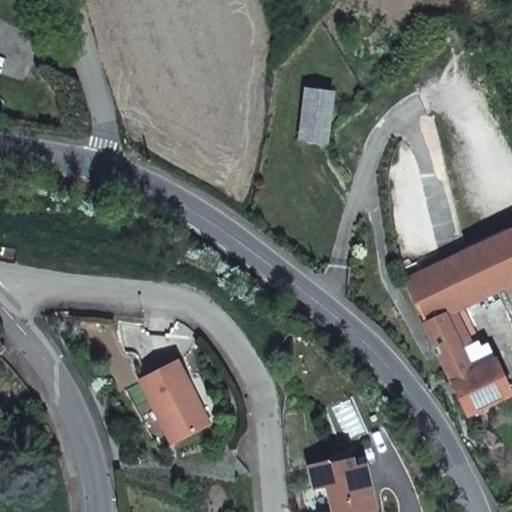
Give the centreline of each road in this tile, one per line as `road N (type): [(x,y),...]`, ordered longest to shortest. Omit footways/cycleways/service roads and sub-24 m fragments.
road 1 (tertiary): [(477,511),(432,417),(383,359),(301,284),(218,224),(104,161)]
road 2 (residential): [(0,281),(175,296),(230,334),(265,390),(274,511)]
road 3 (residential): [(100,511),(87,421),(0,304)]
road 4 (unclassified): [(104,161),(64,0)]
road 5 (unknown): [(301,284),(335,220),(361,142)]
